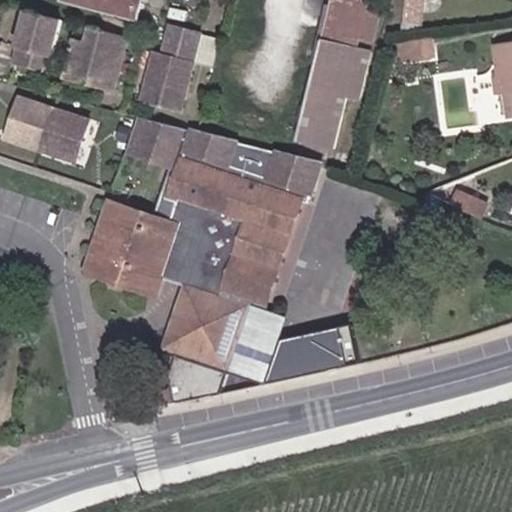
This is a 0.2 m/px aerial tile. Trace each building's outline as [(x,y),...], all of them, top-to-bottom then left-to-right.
[(84,0),(144,15),(147,0),(84,0)] [(350,0),(343,0),(305,134),(352,148),(377,56),(364,52),(366,43),(379,47),(381,35),(387,18),(376,15),(377,8),(350,0)] [(409,0),(407,13),(423,15),(425,0),(409,0)] [(36,5),(21,58),(53,67),(67,12),(36,5)] [(423,15),(407,13),(406,23),(421,24),(423,15)] [(121,85),(135,33),(83,20),(71,66),(90,71),(88,76),(121,85)] [(203,57),(210,30),(178,22),(171,49),(162,46),(155,74),(163,76),(156,97),(190,106),(203,57)] [(225,61),(232,35),(210,30),(203,57),(225,61)] [(432,40),(408,44),(410,60),(433,58),(432,40)] [(410,60),(408,44),(398,44),(401,61),(410,60)] [(511,46),(496,48),(500,78),(496,79),(497,92),(507,91),(510,117),(511,116),(511,46)] [(71,66),(69,71),(88,76),(90,71),(71,66)] [(163,76),(155,74),(149,95),(156,97),(163,76)] [(19,124),(37,129),(43,109),(44,102),(21,96),(16,115),(21,116),(19,124)] [(36,134),(76,145),(78,138),(81,138),(85,120),(43,109),(37,129),(36,134)] [(133,117),(123,155),(169,167),(156,215),(161,217),(160,222),(111,205),(88,272),(139,290),(160,280),(163,279),(180,271),(189,288),(168,347),(212,362),(227,319),(216,307),(221,293),(264,308),(294,218),(300,204),(306,207),(320,166),(133,117)] [(452,207),(481,220),(487,206),(458,194),(452,207)] [(163,279),(189,288),(180,271),(163,279)] [(160,280),(139,290),(154,296),(160,280)] [(286,315),(264,308),(221,293),(216,307),(227,319),(212,362),(259,378),(347,364),(339,334),(284,346),(286,315)]
